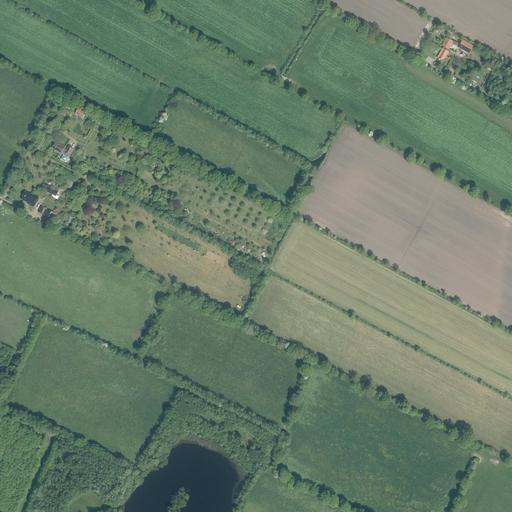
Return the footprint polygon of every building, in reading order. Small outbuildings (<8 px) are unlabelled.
[(443,47),(437,58),(442,60),(445,56),(446,56),(448,53),(448,52),(449,50),(448,50),(453,42),(446,38),(441,46),(442,46),(443,47)] [(463,41),(459,48),(469,54),(473,47),(463,41)] [(83,118),(86,113),(77,108),(75,113),(83,118)] [(63,155),(60,160),(65,163),(68,158),(68,157),(69,157),(73,150),(68,147),(66,151),(64,150),(65,148),(60,145),(59,146),(55,143),(52,148),(55,150),(54,151),(61,155),(61,154),(63,155)] [(72,188),(75,182),(67,178),(64,185),(72,188)] [(49,187),(47,192),(52,194),(51,196),(57,199),(59,196),(56,195),(58,192),(49,187)] [(25,192),(21,200),(23,201),(21,204),(24,205),(26,203),(34,207),(39,198),(31,193),(30,194),(25,192)] [(53,219),(55,214),(46,209),(44,215),(53,219)]
